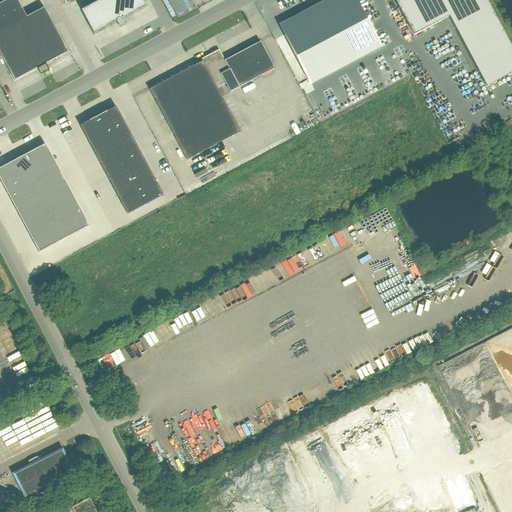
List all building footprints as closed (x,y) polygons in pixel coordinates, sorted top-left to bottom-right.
[(16,0),(7,0),(0,4),(0,31),(26,18),(16,0)] [(123,19),(145,7),(141,0),(101,0),(81,11),(94,34),(116,22),(118,26),(125,22),(123,19)] [(351,0),(284,36),(308,81),(379,43),(355,0),(351,0)] [(511,74),(511,49),(485,0),(393,0),(413,36),(448,17),(486,88),(511,74)] [(65,47),(44,8),(26,18),(0,31),(0,53),(12,76),(11,76),(14,81),(68,53),(65,47)] [(202,61),(149,90),(187,161),(240,133),(217,88),(225,84),(230,93),(275,69),(260,42),(224,61),(222,58),(212,59),(210,55),(201,60),(202,61)] [(163,196),(116,107),(80,126),(127,215),(163,196)] [(0,169),(0,180),(39,253),(89,227),(45,145),(0,169)] [(134,433),(146,428),(142,418),(130,422),(134,433)] [(27,500),(74,477),(61,451),(14,475),(27,500)] [(490,464),(494,475),(503,472),(498,460),(490,464)] [(479,469),(482,475),(490,472),(487,466),(479,469)]
